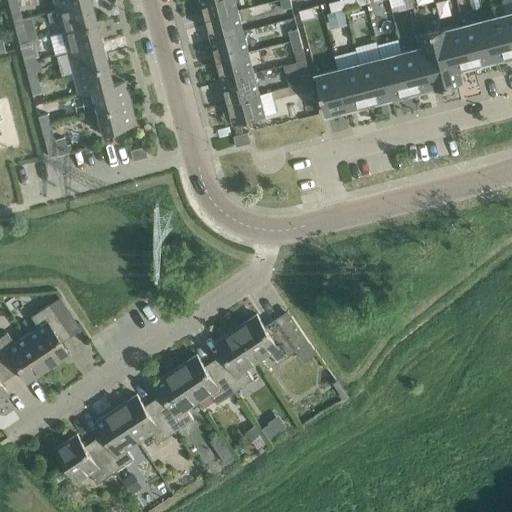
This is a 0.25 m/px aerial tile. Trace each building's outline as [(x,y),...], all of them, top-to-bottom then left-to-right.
[(7,0),(8,0),(14,21),(23,18),(17,0),(7,0)] [(54,0),(57,10),(91,1),(90,0),(54,0)] [(202,0),(207,18),(238,9),(235,0),(202,0)] [(291,0),(282,0),(285,8),(293,6),(291,0)] [(346,8),(344,0),(334,0),(330,1),(333,11),(346,8)] [(59,18),(63,30),(96,22),(91,1),(57,10),(47,12),(49,21),(59,18)] [(300,9),(303,19),(316,16),(314,6),(300,9)] [(207,18),(213,39),(244,31),(238,9),(207,18)] [(511,12),(496,16),(506,56),(511,54),(511,12)] [(14,21),(19,42),(28,39),(25,29),(35,27),(32,16),(23,18),(14,21)] [(496,16),(473,22),(483,61),(506,56),(496,16)] [(63,30),(68,51),(102,42),(96,22),(63,30)] [(473,22),(451,28),(461,67),(483,61),(473,22)] [(449,25),(427,31),(442,86),(464,81),(460,67),(461,67),(451,28),(450,28),(449,25)] [(290,30),(293,40),(302,38),(299,27),(290,30)] [(213,39),(218,60),(249,52),(244,31),(213,39)] [(424,46),(408,50),(418,89),(434,85),(434,88),(442,86),(427,31),(420,33),(424,46)] [(302,38),(293,40),(298,60),(307,58),(302,38)] [(19,42),(22,52),(31,49),(28,39),(19,42)] [(68,51),(73,72),(107,63),(102,42),(68,51)] [(408,50),(386,56),(396,95),(418,89),(408,50)] [(218,60),(224,81),(255,73),(249,52),(218,60)] [(386,56),(363,62),(373,101),(396,95),(386,56)] [(363,62),(341,68),(351,107),(373,101),(363,62)] [(73,72),(79,92),(91,89),(112,84),(107,63),(73,72)] [(351,107),(341,68),(317,74),(327,113),(351,107)] [(301,71),(304,82),(313,80),(310,69),(301,71)] [(27,74),(30,83),(39,81),(37,71),(27,74)] [(224,81),(229,102),(260,94),(255,73),(224,81)] [(125,80),(112,84),(91,89),(97,111),(130,102),(125,80)] [(313,80),(304,82),(306,92),(315,90),(313,80)] [(39,81),(30,83),(33,94),(42,91),(39,81)] [(260,94),(229,102),(235,123),(266,115),(260,94)] [(130,102),(97,111),(97,113),(102,132),(136,124),(130,102)] [(39,115),(41,125),(50,123),(48,112),(39,115)] [(50,123),(41,125),(49,155),(58,153),(58,155),(72,151),(70,143),(67,144),(65,137),(54,139),(50,123)] [(234,135),(237,146),(252,142),(249,131),(234,135)] [(130,149),(133,159),(148,156),(145,145),(130,149)] [(43,291),(50,302),(72,335),(82,330),(56,290),(43,291)] [(38,325),(26,333),(48,367),(69,353),(57,336),(68,329),(57,312),(50,302),(31,315),(38,325)] [(258,313),(237,327),(259,360),(271,353),(278,363),(310,341),(292,315),(269,330),(258,313)] [(228,358),(219,364),(236,391),(254,379),(247,368),(259,360),(237,327),(216,341),(228,358)] [(7,331),(0,335),(0,359),(7,370),(16,363),(28,380),(48,367),(26,333),(14,341),(7,331)] [(198,353),(177,367),(199,400),(211,392),(218,403),(236,391),(219,364),(209,370),(198,353)] [(0,374),(7,370),(0,359),(0,398),(9,393),(0,379),(0,374)] [(168,398),(159,404),(176,431),(194,419),(188,408),(199,400),(177,367),(157,381),(168,398)] [(138,393),(117,407),(139,440),(151,432),(158,443),(176,431),(159,404),(149,410),(138,393)] [(108,438),(99,444),(116,470),(135,458),(128,448),(139,440),(117,407),(97,421),(108,438)] [(116,470),(99,444),(89,450),(78,433),(57,447),(79,481),(91,472),(98,483),(116,470)]
